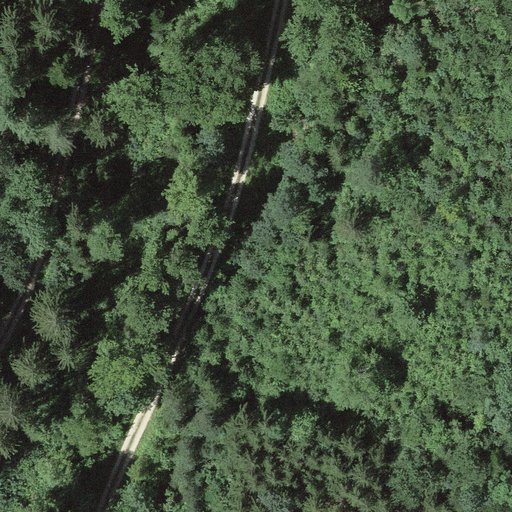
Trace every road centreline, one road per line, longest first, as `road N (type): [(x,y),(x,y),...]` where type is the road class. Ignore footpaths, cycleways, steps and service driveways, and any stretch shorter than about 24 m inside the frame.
road 1 (track): [(101,511),(244,152),(282,0)]
road 2 (track): [(108,0),(62,228),(0,370)]
